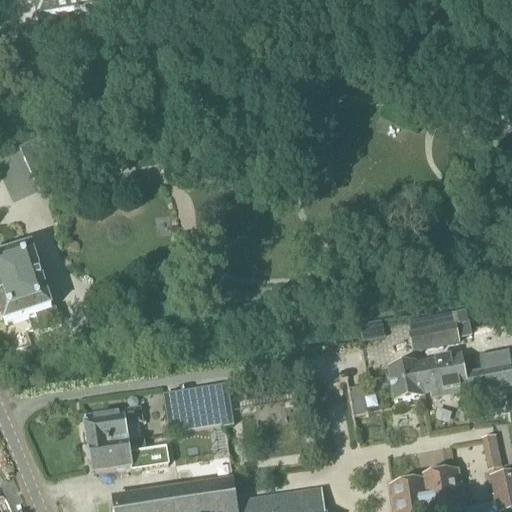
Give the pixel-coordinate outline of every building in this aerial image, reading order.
[(110,0),(35,0),(39,22),(112,9),(110,0)] [(32,251),(0,261),(0,310),(6,328),(36,318),(42,335),(62,329),(56,311),(52,313),(32,251)] [(207,343),(276,332),(272,306),(189,319),(188,316),(158,321),(162,345),(206,338),(207,343)] [(455,327),(411,335),(414,354),(459,346),(455,327)] [(461,359),(416,367),(421,399),(466,391),(467,395),(485,392),(482,374),(464,377),(461,359)] [(421,399),(416,367),(388,372),(394,404),(421,399)] [(232,426),(225,384),(213,386),(221,428),(232,426)] [(221,428),(213,386),(202,388),(209,430),(221,428)] [(209,430),(202,388),(190,390),(197,432),(209,430)] [(197,432),(190,390),(179,392),(186,434),(197,432)] [(89,445),(90,450),(128,443),(125,428),(142,425),(139,412),(109,417),(109,419),(86,423),(87,432),(84,432),(86,446),(89,445)] [(479,443),(493,511),(511,511),(511,475),(501,478),(493,440),(479,443)] [(128,443),(90,450),(91,455),(88,456),(89,462),(92,461),(94,476),(118,473),(118,476),(168,468),(166,452),(130,458),(128,443)] [(460,511),(455,477),(426,481),(430,511),(460,511)] [(430,511),(426,481),(422,482),(423,486),(393,490),(396,511),(430,511)] [(115,507),(116,511),(291,511),(290,501),(235,509),(233,490),(115,507)]
